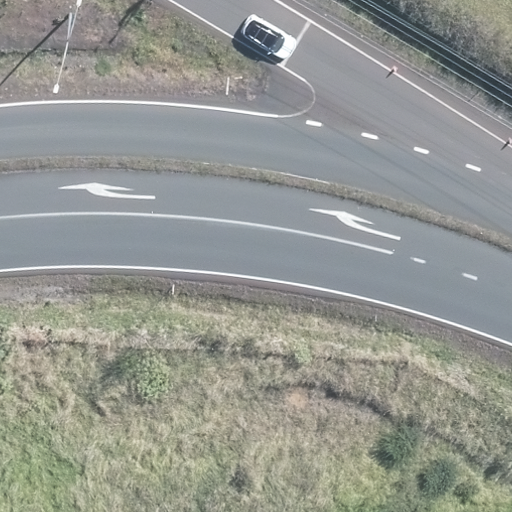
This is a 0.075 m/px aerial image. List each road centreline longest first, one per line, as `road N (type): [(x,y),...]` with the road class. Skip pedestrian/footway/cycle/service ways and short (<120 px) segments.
road 1 (tertiary): [(511,301),(398,258),(287,229),(175,216),(0,218)]
road 2 (tertiary): [(0,137),(206,137),(315,153),(461,191)]
road 3 (tertiary): [(217,0),(296,44),(461,191)]
